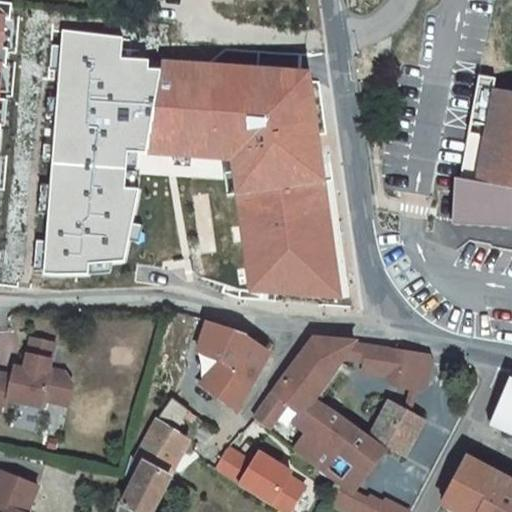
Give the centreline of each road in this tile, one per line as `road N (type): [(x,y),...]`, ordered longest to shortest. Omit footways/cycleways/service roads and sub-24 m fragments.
road 1 (unclassified): [(330,0),(356,206),(387,332)]
road 2 (residential): [(0,302),(159,297),(299,326)]
road 3 (residential): [(423,511),(500,358)]
road 4 (residential): [(210,450),(299,326)]
